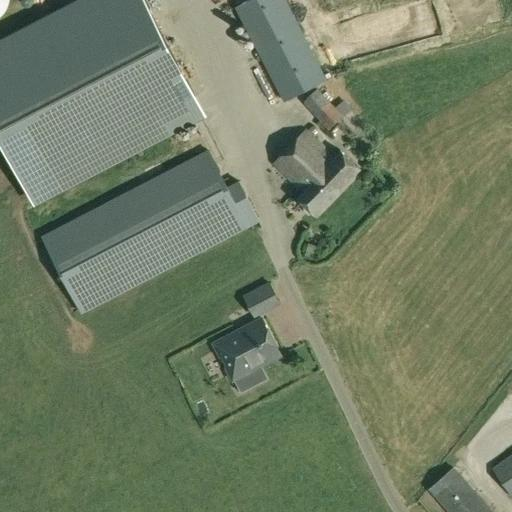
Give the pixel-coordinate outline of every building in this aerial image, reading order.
[(196,103),(142,0),(117,0),(0,61),(0,144),(25,193),(196,103)] [(248,0),(235,6),(285,104),(328,81),(286,0),(248,0)] [(473,0),(474,26),(483,26),(482,0),(473,0)] [(304,103),(329,130),(352,109),(344,100),(336,107),(318,88),(304,103)] [(305,130),(289,146),(274,163),(303,192),(298,198),(315,215),(360,169),(340,150),(333,157),(305,130)] [(228,186),(209,149),(41,236),(81,314),(260,221),(239,180),(228,186)] [(254,299),(261,315),(287,303),(279,287),(254,299)] [(215,344),(222,356),(224,355),(229,365),(227,366),(233,379),(281,354),(263,319),(215,344)] [(511,498),(511,454),(493,468),(511,498)] [(448,511),(492,511),(454,468),(429,490),(448,511)]
